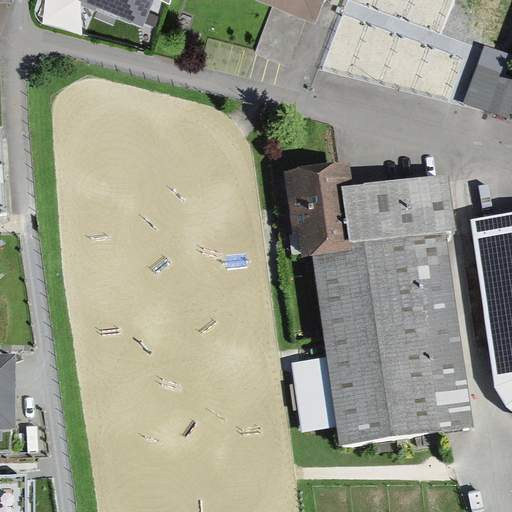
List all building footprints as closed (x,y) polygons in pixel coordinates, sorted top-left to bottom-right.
[(79,0),(143,25),(153,0),(79,0)] [(271,0),(316,16),(321,0),(271,0)] [(511,56),(484,47),(465,103),(508,117),(511,105),(511,78),(505,76),(511,56)] [(479,437),(448,184),(276,205),(284,270),(321,266),(344,454),(479,437)] [(511,216),(471,221),(496,389),(506,405),(511,410),(511,216)] [(0,427),(16,427),(15,355),(0,355),(0,427)] [(30,473),(0,472),(0,511),(35,511),(36,480),(30,480),(30,473)]
